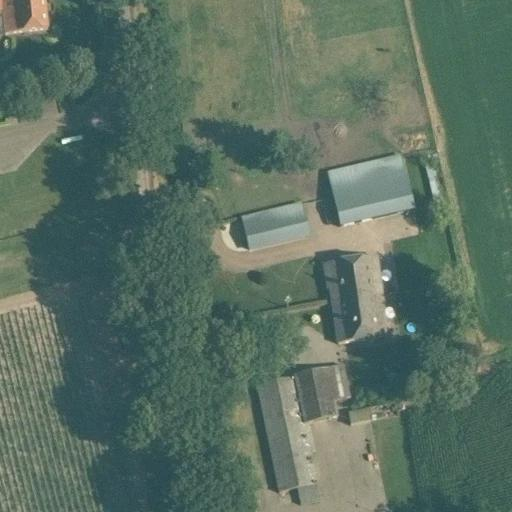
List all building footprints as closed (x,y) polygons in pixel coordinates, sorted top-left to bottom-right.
[(47,31),(43,0),(0,0),(0,18),(2,18),(4,36),(47,31)] [(401,159),(327,176),(340,229),(414,211),(401,159)] [(302,206),(243,220),(250,250),(310,236),(302,206)] [(382,296),(376,258),(324,266),(328,292),(331,291),(332,303),(382,296)] [(338,346),(358,343),(388,339),(382,296),(332,303),(338,346)] [(320,503),(304,426),(337,419),(334,404),(350,400),(343,367),(293,378),(294,379),(257,387),(279,495),(297,491),(301,507),(320,503)] [(350,428),(370,424),(368,411),(348,415),(350,428)]
